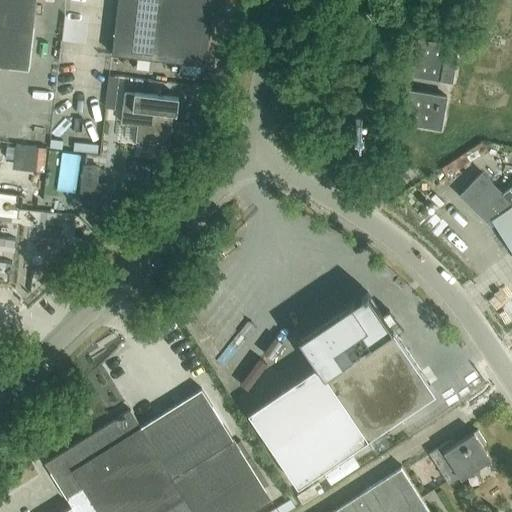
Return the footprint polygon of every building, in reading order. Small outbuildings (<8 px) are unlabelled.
[(0,0),(0,65),(28,69),(35,0),(0,0)] [(203,65),(211,0),(117,0),(111,54),(203,65)] [(451,81),(457,46),(419,40),(413,75),(451,81)] [(118,105),(119,74),(109,74),(108,105),(118,105)] [(440,128),(446,97),(410,91),(404,122),(440,128)] [(176,114),(178,98),(134,93),(134,94),(124,93),(121,123),(138,125),(136,141),(168,145),(172,114),(176,114)] [(338,133),(356,143),(361,133),(343,123),(338,133)] [(15,166),(43,167),(44,143),(16,142),(15,166)] [(82,164),(78,199),(94,201),(99,166),(82,164)] [(511,185),(502,193),(481,173),(460,196),(491,225),(493,222),(511,249),(511,185)] [(0,215),(19,215),(19,191),(0,191),(0,215)] [(109,210),(91,225),(99,234),(117,219),(109,210)] [(301,482),(367,437),(433,393),(413,363),(366,293),(300,337),(319,366),(253,410),(301,482)] [(71,506),(61,511),(251,511),(272,500),(262,485),(266,482),(240,441),(236,443),(202,390),(141,428),(130,410),(45,464),(71,506)] [(460,478),(491,459),(482,446),(486,443),(477,429),(452,445),(448,440),(428,453),(448,483),(459,476),(460,478)] [(431,511),(401,465),(327,511),(431,511)]
